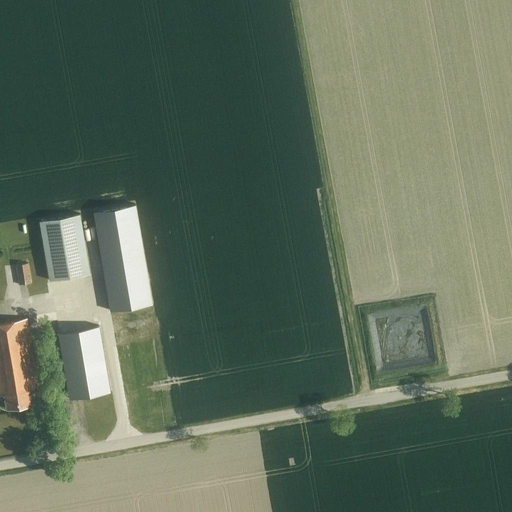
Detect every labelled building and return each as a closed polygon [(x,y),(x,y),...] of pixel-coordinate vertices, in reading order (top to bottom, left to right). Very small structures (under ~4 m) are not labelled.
[(135,205),(94,212),(111,312),(152,305),(135,205)] [(48,281),(91,274),(80,214),(39,221),(48,281)] [(19,284),(32,283),(29,263),(16,265),(19,284)] [(0,393),(5,393),(8,408),(33,403),(30,386),(31,386),(39,377),(28,318),(0,323),(0,393)] [(100,325),(59,332),(70,398),(111,391),(100,325)]
